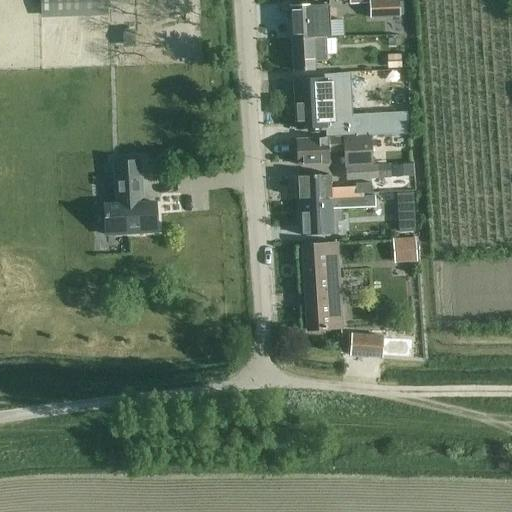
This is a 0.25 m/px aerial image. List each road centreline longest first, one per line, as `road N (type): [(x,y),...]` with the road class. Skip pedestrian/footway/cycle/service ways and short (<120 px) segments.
road 1 (residential): [(261,369),(242,0)]
road 2 (unclassified): [(0,414),(225,387),(261,369)]
road 3 (track): [(363,390),(511,420)]
road 4 (track): [(363,390),(511,389)]
